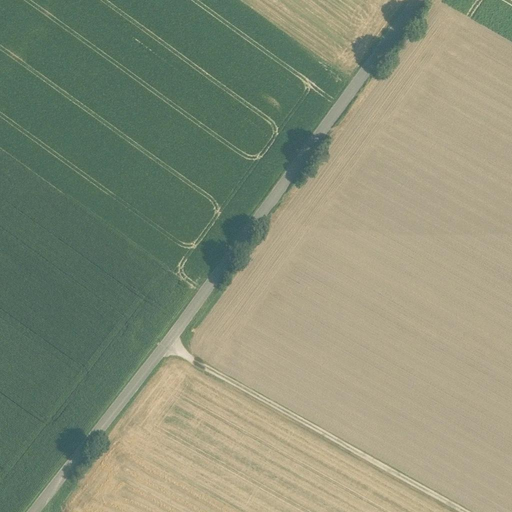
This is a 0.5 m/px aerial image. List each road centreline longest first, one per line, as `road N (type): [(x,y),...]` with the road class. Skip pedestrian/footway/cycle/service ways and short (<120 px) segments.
road 1 (unclassified): [(33,511),(417,0)]
road 2 (track): [(167,343),(458,511)]
